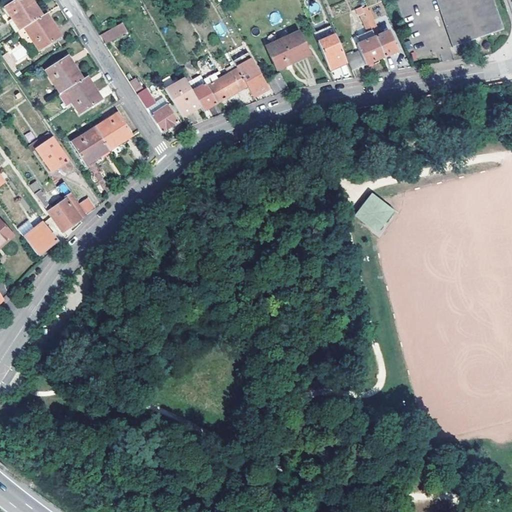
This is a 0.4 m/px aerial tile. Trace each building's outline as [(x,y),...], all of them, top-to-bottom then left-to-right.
[(37,9),(30,0),(17,0),(5,8),(19,30),(24,28),(41,16),(37,9)] [(436,0),(453,47),(455,46),(438,0),(436,0)] [(438,0),(455,46),(501,31),(489,0),(438,0)] [(489,0),(501,31),(503,30),(492,0),(489,0)] [(383,57),(366,17),(362,7),(355,9),(365,33),(356,37),(359,44),(356,45),(359,51),(346,56),(352,70),(383,57)] [(38,50),(60,37),(49,20),(45,13),(41,16),(24,28),(19,30),(17,32),(24,42),(31,44),(33,42),(38,50)] [(366,17),(383,57),(399,51),(389,30),(380,35),(375,23),(376,22),(372,14),(366,17)] [(114,36),(126,29),(122,22),(110,29),(114,36)] [(346,63),(330,25),(313,33),(329,70),(346,63)] [(98,35),(103,43),(114,36),(110,29),(98,35)] [(306,50),(297,31),(265,46),(276,70),(285,65),(283,61),(306,50)] [(306,50),(283,61),(285,65),(308,55),(306,50)] [(246,87),(252,97),(267,88),(262,79),(247,53),(232,62),(234,65),(235,68),(236,70),(246,87)] [(45,71),(60,94),(64,91),(82,79),(79,74),(67,57),(45,71)] [(224,71),(226,75),(236,70),(235,68),(234,65),(224,71)] [(191,80),(184,68),(179,70),(184,79),(186,83),(191,80)] [(215,104),(246,87),(236,70),(226,75),(217,80),(205,87),(215,104)] [(218,72),(202,81),(204,85),(205,87),(217,80),(215,76),(219,74),(218,72)] [(279,73),(266,80),(267,80),(275,95),(287,89),(279,73)] [(191,92),(204,85),(202,81),(199,76),(191,80),(186,83),(191,92)] [(90,83),(86,77),(82,79),(64,91),(79,114),(101,100),(90,83)] [(136,77),(129,81),(135,92),(142,88),(136,77)] [(173,79),(171,80),(163,84),(166,89),(174,84),(175,83),(173,79)] [(182,112),(188,109),(190,112),(195,109),(199,107),(191,92),(186,83),(184,79),(175,83),(174,84),(166,89),(182,116),(184,115),(182,112)] [(215,104),(205,87),(204,85),(191,92),(199,107),(202,111),(215,104)] [(151,103),(143,90),(136,95),(145,108),(151,103)] [(163,98),(147,108),(150,114),(167,103),(163,98)] [(167,105),(150,116),(161,132),(177,122),(167,105)] [(117,115),(95,128),(109,150),(130,136),(117,115)] [(95,128),(72,144),(86,165),(109,150),(95,128)] [(48,133),(28,146),(32,152),(37,149),(36,149),(52,138),(48,133)] [(68,162),(52,138),(36,149),(37,149),(52,172),(60,166),(62,170),(65,171),(67,170),(69,169),(70,167),(70,166),(70,164),(68,162)] [(29,186),(34,193),(39,191),(41,190),(35,181),(29,186)] [(52,199),(60,194),(59,191),(60,190),(58,185),(56,186),(48,193),(52,199)] [(48,211),(63,232),(81,219),(65,196),(59,200),(60,203),(51,210),(39,191),(34,193),(47,212),(48,211)] [(86,215),(79,204),(71,191),(65,196),(81,219),(86,215)] [(390,212),(371,197),(357,217),(375,231),(390,212)] [(94,209),(87,199),(79,204),(86,215),(94,209)] [(48,219),(31,232),(27,226),(20,231),(28,242),(38,255),(57,240),(53,234),(57,231),(48,219)] [(0,221),(0,247),(13,236),(0,221)]
